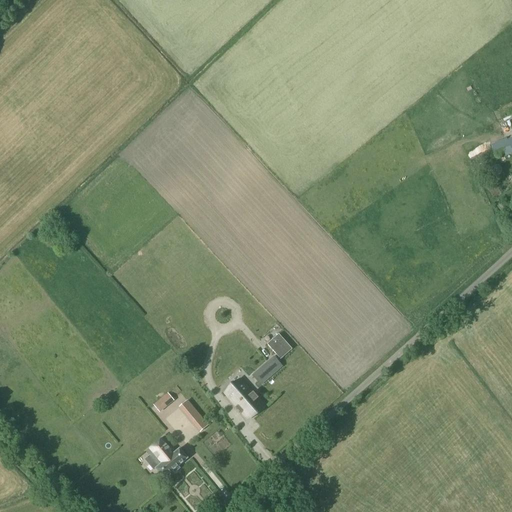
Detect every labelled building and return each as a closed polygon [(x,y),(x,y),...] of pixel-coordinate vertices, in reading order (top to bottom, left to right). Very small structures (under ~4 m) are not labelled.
[(492,147),(493,150),(496,156),(510,149),(511,152),(511,138),(507,141),(492,147)] [(279,334),(267,344),(281,360),(292,350),(279,334)] [(258,379),(262,383),(278,369),(270,361),(265,366),(268,369),(258,379)] [(249,385),(243,393),(266,420),(275,415),(280,407),(257,381),(249,385)] [(158,411),(173,399),(168,393),(153,405),(158,411)] [(201,431),(207,426),(200,417),(194,423),(201,431)] [(155,470),(156,472),(162,479),(187,458),(179,450),(177,451),(165,436),(146,452),(158,467),(155,470)]
